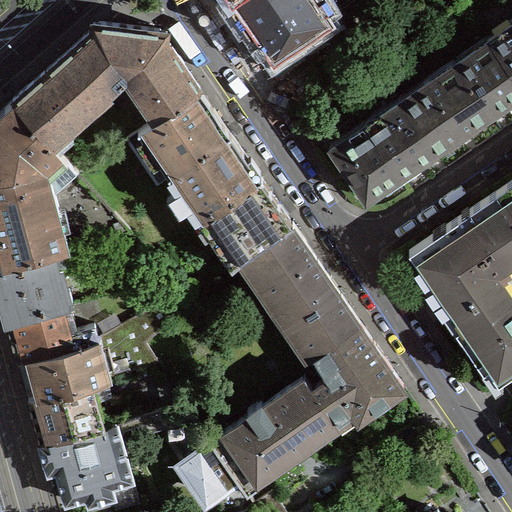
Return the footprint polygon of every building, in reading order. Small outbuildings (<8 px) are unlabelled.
[(273,59),(335,17),(323,0),(233,0),(235,1),(233,2),(245,19),(242,20),(252,34),(254,33),(273,59)] [(46,68),(86,114),(127,77),(171,44),(166,36),(167,28),(93,19),(92,27),(87,32),(46,68)] [(511,27),(493,41),(511,69),(511,27)] [(508,100),(510,104),(511,102),(511,69),(493,41),(458,64),(491,112),(496,108),(508,100)] [(148,95),(142,99),(155,117),(200,86),(176,51),(171,44),(127,77),(136,90),(141,86),(148,95)] [(491,112),(458,64),(433,81),(429,75),(424,78),(429,84),(403,101),(436,149),(453,137),(452,136),(462,129),(472,122),(473,123),(491,112)] [(14,96),(54,142),(86,114),(46,68),(19,92),(14,96)] [(126,137),(156,182),(168,174),(231,131),(212,103),(200,86),(155,117),(126,137)] [(403,101),(399,95),(387,104),(391,110),(372,123),(368,117),(365,119),(404,176),(421,164),(419,161),(433,151),(436,149),(403,101)] [(0,254),(2,263),(75,243),(130,228),(54,142),(14,96),(1,108),(0,108),(0,254)] [(404,176),(365,119),(362,121),(366,127),(334,149),(345,165),(344,166),(347,170),(354,181),(355,180),(367,196),(384,184),(387,188),(404,176)] [(248,155),(231,131),(168,174),(199,218),(261,175),(258,170),(261,168),(256,160),(251,153),(248,155)] [(246,252),(292,220),(287,212),(261,175),(199,218),(231,264),(239,258),(239,257),(246,252)] [(511,275),(507,269),(511,265),(511,177),(409,248),(446,300),(462,323),(456,327),(483,367),(489,363),(499,378),(500,377),(511,369),(511,275)] [(314,352),(361,320),(335,282),(293,219),(292,220),(246,252),(281,304),(274,309),(288,328),(295,323),(314,352)] [(57,263),(79,257),(75,243),(2,263),(0,263),(0,291),(2,298),(7,319),(63,303),(68,302),(64,287),(67,287),(63,270),(59,271),(57,263)] [(183,288),(99,335),(98,335),(27,355),(30,362),(38,393),(92,378),(159,360),(145,341),(193,299),(183,288)] [(27,355),(98,335),(98,334),(94,321),(69,328),(63,303),(7,319),(16,351),(18,357),(27,355)] [(328,372),(311,384),(335,419),(352,407),(358,416),(405,385),(380,348),(361,320),(314,352),(328,372)] [(255,474),(288,451),(292,457),(300,452),(308,446),(304,440),(335,419),(311,384),(304,373),(264,401),(261,397),(248,407),(250,410),(211,437),(240,479),(253,471),(255,474)] [(38,393),(28,396),(38,432),(40,439),(104,422),(92,378),(38,393)] [(147,419),(149,428),(196,415),(186,399),(104,422),(40,439),(44,453),(49,469),(57,467),(66,497),(66,498),(67,498),(68,498),(87,493),(89,500),(114,493),(117,504),(138,498),(119,427),(147,419)] [(259,511),(288,511),(272,489),(255,500),(252,507),(259,511)]
